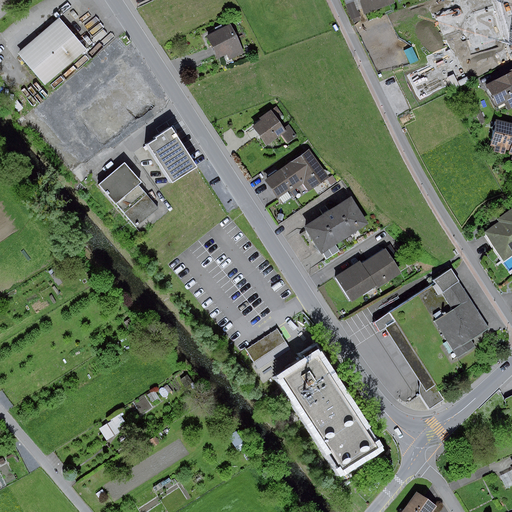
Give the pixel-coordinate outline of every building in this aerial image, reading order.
[(0,0),(0,26),(30,0),(0,0)] [(360,16),(354,0),(344,0),(351,20),(358,17),(360,16)] [(359,0),(364,15),(397,5),(395,0),(359,0)] [(59,19),(19,54),(46,85),(86,50),(59,19)] [(247,53),(231,23),(206,37),(218,60),(227,55),(230,62),(247,53)] [(412,47),(403,51),(410,64),(419,60),(412,47)] [(115,82),(112,77),(85,97),(90,104),(80,112),(103,141),(160,96),(136,65),(115,82)] [(511,105),(511,67),(485,82),(500,112),(511,105)] [(291,122),(284,127),(280,120),(287,115),(280,104),(261,116),(262,118),(253,124),(266,144),(283,133),(289,143),(300,136),(291,122)] [(509,148),(511,135),(511,121),(496,118),(490,143),(495,145),(494,150),(505,153),(506,147),(509,148)] [(172,131),(170,129),(145,145),(169,182),(194,166),(172,131)] [(329,176),(310,147),(265,178),(278,197),(289,189),(291,192),(305,183),(310,189),(329,176)] [(147,186),(126,161),(100,184),(120,209),(147,186)] [(368,221),(352,196),(304,226),(320,251),(368,221)] [(144,218),(156,206),(149,199),(137,211),(144,218)] [(511,209),(482,231),(503,259),(511,252),(511,209)] [(385,247),(362,261),(377,285),(379,288),(402,273),(385,247)] [(362,260),(336,276),(352,301),(377,285),(362,261),(362,260)] [(451,275),(418,298),(469,374),(503,351),(451,275)] [(418,298),(375,321),(380,329),(386,325),(420,378),(420,380),(421,382),(420,385),(420,387),(419,389),(419,391),(419,393),(430,409),(473,383),(469,374),(418,298)] [(137,324),(131,316),(126,321),(132,328),(137,324)] [(276,324),(245,342),(256,360),(287,342),(276,324)] [(383,452),(320,352),(284,374),(346,475),(383,452)] [(128,421),(122,413),(99,430),(105,438),(128,421)] [(404,511),(432,511),(436,506),(417,493),(404,511)]
